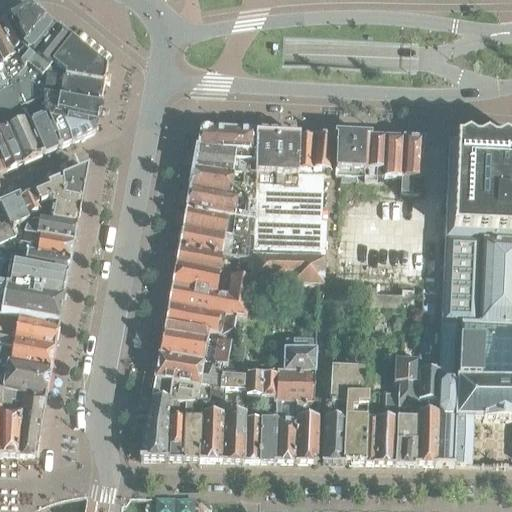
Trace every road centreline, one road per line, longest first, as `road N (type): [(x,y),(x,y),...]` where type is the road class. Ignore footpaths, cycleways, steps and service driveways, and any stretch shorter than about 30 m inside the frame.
road 1 (residential): [(511,487),(107,481)]
road 2 (tertiary): [(107,481),(96,435),(97,388),(149,135)]
road 3 (tertiary): [(160,78),(433,97),(511,88)]
road 4 (tertiary): [(511,34),(364,19),(167,34)]
road 5 (residential): [(0,192),(149,135)]
